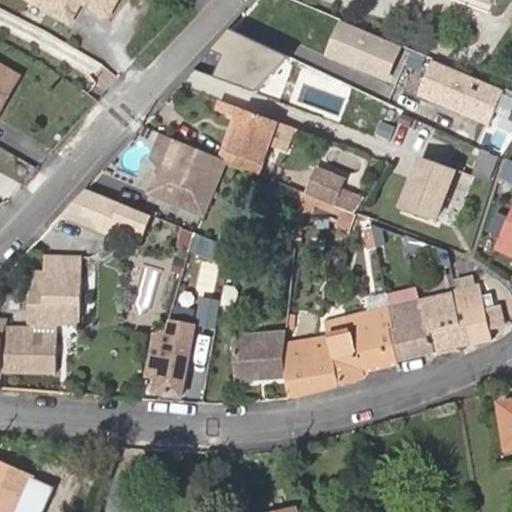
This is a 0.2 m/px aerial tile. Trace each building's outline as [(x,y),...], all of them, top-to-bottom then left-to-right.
[(47,0),(50,7),(72,19),(81,2),(77,0),(89,0),(90,2),(110,12),(116,0),(47,0)] [(386,80),(398,49),(341,25),(329,56),(386,80)] [(257,92),(290,58),(230,30),(209,53),(222,58),(215,76),(257,92)] [(0,66),(0,116),(23,80),(0,66)] [(257,92),(215,76),(214,80),(254,95),(257,92)] [(247,115),(221,105),(218,111),(239,118),(223,162),(224,162),(230,164),(234,152),(247,115)] [(444,106),(436,124),(461,136),(469,117),(444,106)] [(264,164),(278,126),(247,115),(234,152),(230,164),(246,171),(260,177),(264,164)] [(161,135),(144,156),(154,162),(162,162),(177,142),(161,135)] [(223,162),(177,142),(162,162),(154,162),(139,182),(157,191),(162,182),(175,188),(169,197),(188,206),(224,162),(223,162)] [(497,157),(482,151),(473,175),(488,180),(497,157)] [(402,208),(435,221),(455,172),(422,159),(402,208)] [(511,184),(511,161),(508,160),(499,177),(511,184)] [(312,181),(340,193),(346,181),(318,168),(312,181)] [(312,181),(306,197),(333,209),(340,193),(312,181)] [(149,217),(84,190),(61,215),(109,235),(114,223),(141,235),(149,217)] [(340,193),(333,209),(357,218),(363,203),(340,193)] [(511,217),(502,241),(511,245),(511,217)] [(397,247),(394,233),(373,224),(370,225),(370,228),(363,229),(367,249),(377,247),(379,255),(388,252),(387,249),(397,247)] [(436,261),(441,252),(422,244),(418,254),(436,261)] [(34,246),(17,265),(23,270),(39,251),(34,246)] [(5,321),(3,370),(55,372),(58,323),(81,324),(84,257),(50,255),(49,272),(38,271),(37,288),(33,288),(31,322),(5,321)] [(495,305),(505,300),(495,283),(485,288),(495,305)] [(388,307),(432,298),(429,285),(385,294),(388,307)] [(165,305),(174,308),(180,288),(170,286),(165,305)] [(490,341),(479,288),(432,298),(388,307),(385,294),(364,299),(367,312),(331,321),(328,336),(328,338),(337,382),(361,376),(360,370),(490,341)] [(224,291),(220,310),(233,312),(237,294),(224,291)] [(504,304),(492,307),(497,329),(509,326),(504,304)] [(154,333),(145,377),(157,379),(155,390),(180,395),(193,327),(171,322),(168,332),(154,333)] [(288,380),(284,354),(285,345),(286,333),(236,335),(238,383),(288,380)] [(337,382),(328,338),(285,345),(284,354),(288,380),(291,395),(337,382)] [(511,401),(500,404),(508,449),(511,447),(511,401)] [(0,463),(0,508),(8,511),(16,511),(24,495),(47,505),(54,488),(0,463)]
